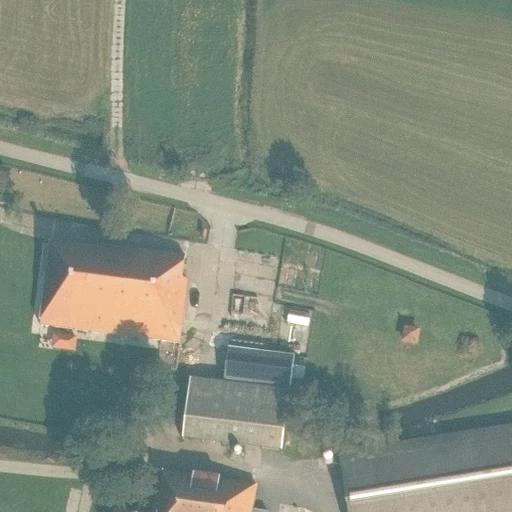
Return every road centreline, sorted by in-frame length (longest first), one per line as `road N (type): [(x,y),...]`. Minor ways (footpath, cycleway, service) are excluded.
road 1 (unclassified): [(511,304),(347,243),(0,148)]
road 2 (track): [(117,182),(118,0)]
